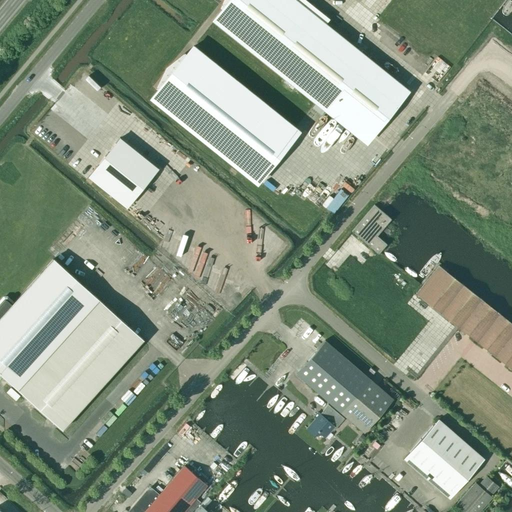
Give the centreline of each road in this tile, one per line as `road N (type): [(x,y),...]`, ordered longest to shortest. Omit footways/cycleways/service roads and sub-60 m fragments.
road 1 (unclassified): [(89,511),(289,286)]
road 2 (unclassified): [(289,286),(449,97)]
road 3 (unclassified): [(414,391),(289,286)]
road 4 (unclassified): [(97,0),(0,115)]
